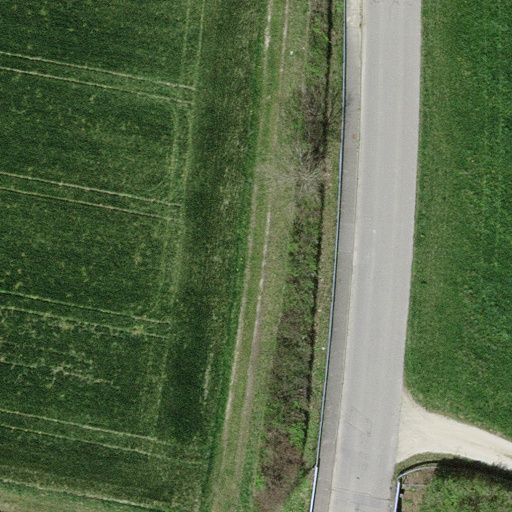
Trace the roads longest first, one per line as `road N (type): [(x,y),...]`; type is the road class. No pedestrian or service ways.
road 1 (track): [(210,511),(221,506),(269,0)]
road 2 (unclassified): [(394,0),(388,229),(360,511)]
road 3 (track): [(370,429),(414,435),(511,469)]
